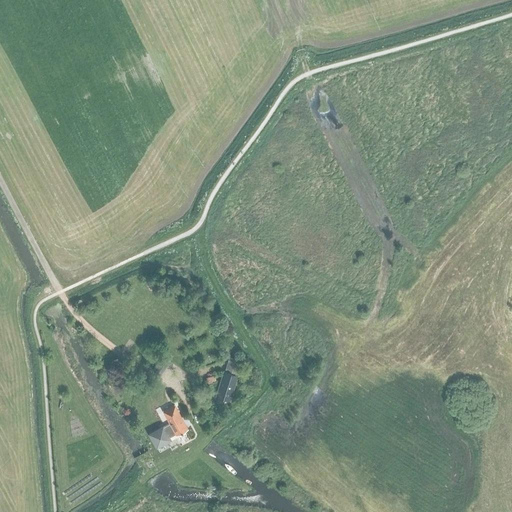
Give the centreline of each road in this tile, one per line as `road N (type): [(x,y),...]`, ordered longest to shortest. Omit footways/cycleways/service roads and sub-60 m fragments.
road 1 (track): [(198,226),(209,276),(258,361),(262,390),(110,511)]
road 2 (track): [(162,380),(113,351),(59,292)]
road 3 (track): [(59,292),(0,181)]
